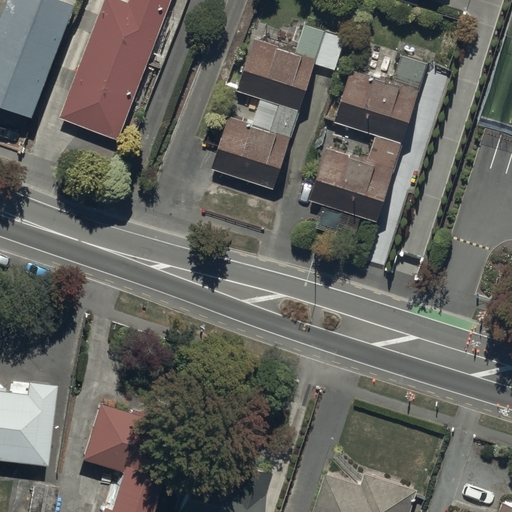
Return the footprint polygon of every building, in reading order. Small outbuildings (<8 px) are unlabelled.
[(74,0),(3,0),(0,9),(0,99),(32,111),(74,0)] [(119,138),(169,0),(99,0),(58,116),(119,138)] [(271,187),(325,29),(304,22),(295,49),(250,34),(233,85),(261,95),(252,120),(228,112),(210,166),(271,187)] [(378,222),(427,60),(400,51),(391,79),(348,66),(331,119),(374,132),(366,157),(323,144),(307,198),(320,202),(316,214),(355,226),(358,216),(378,222)] [(13,391),(0,389),(0,459),(44,464),(52,386),(14,382),(13,391)] [(83,458),(116,469),(102,511),(141,511),(154,471),(168,427),(100,405),(83,458)] [(250,511),(263,472),(198,452),(179,511),(250,511)] [(360,481),(324,469),(310,511),(411,511),(418,491),(363,472),(360,481)] [(52,511),(57,487),(31,481),(24,511),(52,511)] [(511,511),(511,500),(501,496),(495,511),(511,511)]
